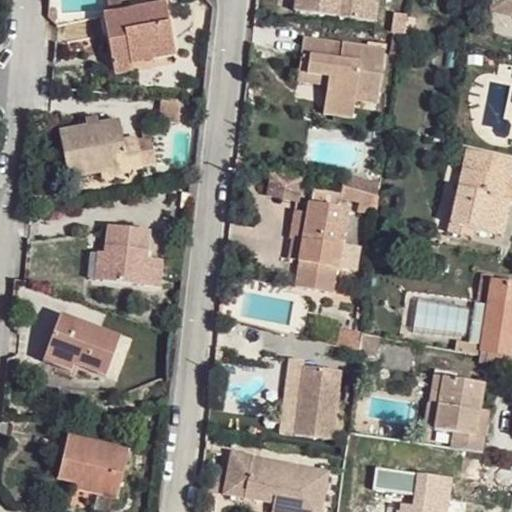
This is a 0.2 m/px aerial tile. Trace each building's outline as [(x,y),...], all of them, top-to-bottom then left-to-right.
[(105,0),(108,15),(126,11),(123,0),(105,0)] [(295,0),(294,12),(375,23),(378,0),(295,0)] [(511,0),(492,0),(490,11),(511,16),(511,0)] [(102,16),(113,70),(130,66),(130,65),(128,54),(150,48),(152,61),(175,55),(165,3),(145,7),(126,11),(108,15),(102,16)] [(54,20),(55,11),(47,10),(46,22),(51,23),(54,20)] [(393,14),(391,33),(403,35),(406,16),(393,14)] [(300,57),(298,74),(328,78),(326,87),(323,115),(352,119),(354,102),(355,97),(377,99),(384,50),(302,40),(300,57)] [(128,54),(130,65),(152,61),(150,48),(128,54)] [(177,63),(175,55),(152,61),(153,68),(177,63)] [(114,76),(131,72),(130,66),(113,70),(114,76)] [(297,84),(326,87),(328,78),(298,74),(297,84)] [(355,97),(354,102),(376,106),(377,99),(355,97)] [(160,101),(158,117),(178,119),(180,102),(160,101)] [(85,120),(86,127),(97,125),(96,117),(85,120)] [(58,132),(68,180),(100,173),(128,167),(129,172),(142,170),(136,139),(123,142),(119,121),(97,125),(86,127),(58,132)] [(459,188),(451,225),(449,233),(461,236),(464,228),(475,230),(496,235),(504,199),(511,164),(511,161),(467,151),(459,188)] [(100,173),(101,178),(129,172),(128,167),(100,173)] [(340,195),(340,198),(358,202),(357,211),(376,213),(378,198),(342,188),(340,195)] [(313,190),(310,204),(338,209),(340,198),(340,195),(313,190)] [(496,235),(504,237),(511,201),(504,199),(496,235)] [(299,262),(295,287),(332,293),(339,255),(341,245),(347,211),(338,209),(310,204),(308,203),(307,214),(294,212),(292,226),(290,240),(302,241),(299,262)] [(104,255),(102,281),(160,287),(161,274),(162,260),(147,259),(150,231),(107,227),(104,255)] [(464,228),(461,236),(473,239),(475,230),(464,228)] [(290,240),(287,260),(299,262),(302,241),(290,240)] [(341,245),(339,255),(348,257),(350,246),(341,245)] [(91,253),(88,280),(102,281),(104,255),(91,253)] [(480,345),(478,356),(486,357),(511,362),(511,361),(511,284),(489,281),(489,282),(479,281),(476,301),(486,303),(483,324),(480,345)] [(60,316),(45,355),(73,365),(106,377),(113,358),(120,338),(60,316)] [(340,330),(336,348),(352,352),(358,354),(361,335),(361,333),(340,330)] [(358,354),(358,355),(377,357),(379,338),(361,335),(358,354)] [(456,342),(454,352),(478,356),(480,345),(456,342)] [(45,355),(42,363),(71,373),(73,365),(45,355)] [(486,357),(484,369),(509,373),(511,362),(486,357)] [(300,402),(296,436),(333,440),(341,373),(304,368),(288,366),(288,377),(302,379),(300,402)] [(427,404),(423,429),(433,430),(442,378),(443,373),(434,371),(429,405),(427,404)] [(302,379),(288,377),(285,400),(300,402),(302,379)] [(453,433),(450,449),(481,453),(484,438),(475,437),(480,411),(484,385),(442,378),(433,430),(453,433)] [(484,438),(488,412),(480,411),(475,437),(484,438)] [(67,438),(57,481),(74,485),(81,487),(80,492),(98,497),(116,501),(128,453),(67,438)] [(229,454),(222,494),(243,499),(244,491),(273,496),(285,498),(282,511),(318,511),(325,474),(250,461),(251,458),(229,454)] [(416,475),(412,507),(401,506),(400,511),(431,511),(433,506),(448,509),(452,480),(416,475)] [(396,481),(395,494),(405,495),(407,483),(396,481)] [(244,491),(243,499),(271,504),(269,511),(282,511),(285,498),(273,496),(244,491)]
